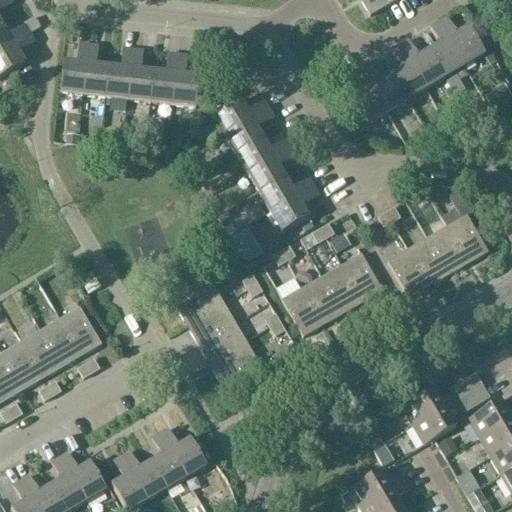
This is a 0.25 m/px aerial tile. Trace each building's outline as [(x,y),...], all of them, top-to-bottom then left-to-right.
[(8,0),(4,0),(0,2),(0,29),(1,28),(0,25),(0,13),(12,7),(8,0)] [(358,0),(370,20),(403,0),(358,0)] [(438,25),(465,69),(484,58),(468,31),(456,38),(446,21),(438,25)] [(440,48),(429,54),(445,81),(465,69),(438,25),(430,31),(440,48)] [(8,39),(1,28),(0,29),(0,55),(30,38),(25,29),(8,39)] [(35,45),(30,38),(0,55),(0,81),(24,68),(17,56),(35,45)] [(408,44),(399,49),(426,93),(445,81),(429,54),(418,61),(408,44)] [(82,99),(88,48),(79,47),(77,67),(63,65),(60,96),(82,99)] [(88,48),(82,99),(105,101),(108,70),(96,69),(98,49),(88,48)] [(426,93),(399,49),(391,53),(401,71),(390,77),(406,104),(426,93)] [(108,70),(105,101),(127,104),(133,53),(124,52),(121,72),(108,70)] [(133,53),(127,104),(150,106),(153,75),(140,74),(143,54),(133,53)] [(153,75),(150,106),(172,109),(178,58),(168,57),(166,76),(153,75)] [(187,59),(178,58),(172,109),(195,111),(198,80),(185,79),(187,59)] [(406,104),(390,77),(379,84),(369,67),(360,72),(386,116),(406,104)] [(386,116),(360,72),(353,76),(363,93),(351,100),(367,127),(386,116)] [(484,98),(491,110),(510,99),(504,87),(484,98)] [(225,138),(269,112),(265,105),(247,115),(240,103),(213,119),(225,138)] [(269,112),(225,138),(236,158),(263,142),(257,132),(274,122),(269,112)] [(78,149),(79,139),(66,138),(65,148),(78,149)] [(263,142),(236,158),(248,177),(292,152),(287,144),(270,154),(263,142)] [(191,144),(181,151),(188,159),(197,152),(191,144)] [(297,160),(292,152),(248,177),(259,197),(286,182),(279,170),(297,160)] [(286,182),(259,197),(270,217),(315,191),(310,182),(292,192),(286,182)] [(436,188),(425,194),(431,204),(441,198),(436,188)] [(282,236),(308,221),(309,221),(302,209),(319,199),(315,191),(270,217),(282,236)] [(431,204),(425,194),(417,198),(423,208),(431,204)] [(218,215),(238,249),(256,238),(237,205),(218,215)] [(386,217),(391,227),(402,220),(396,211),(386,217)] [(391,227),(386,217),(379,220),(385,230),(391,227)] [(466,219),(447,231),(468,268),(488,256),(466,219)] [(321,234),(326,244),(335,239),(329,229),(321,234)] [(447,231),(427,242),(449,280),(468,268),(447,231)] [(326,244),(321,234),(313,238),(318,248),(326,244)] [(350,249),(343,238),(329,246),(335,258),(350,249)] [(427,242),(407,254),(429,291),(449,280),(427,242)] [(290,251),(281,257),(287,267),(296,261),(290,251)] [(429,291),(407,254),(387,265),(409,303),(429,291)] [(287,267),(281,257),(275,260),(280,270),(287,267)] [(341,270),(363,307),(383,296),(361,258),(341,270)] [(341,270),(321,281),(343,319),(363,307),(341,270)] [(288,294),(306,284),(300,274),(282,283),(288,294)] [(247,293),(258,287),(254,280),(243,286),(247,293)] [(343,319),(321,281),(301,292),(323,330),(343,319)] [(89,297),(101,290),(96,282),(83,289),(89,297)] [(258,287),(247,293),(253,302),(263,296),(258,287)] [(186,329),(223,307),(212,288),(174,309),(186,329)] [(323,330),(301,292),(282,304),(303,341),(323,330)] [(235,327),(223,307),(186,329),(198,349),(235,327)] [(60,323),(82,360),(101,349),(79,311),(60,323)] [(271,332),(281,326),(277,318),(266,324),(271,332)] [(82,360),(60,323),(40,334),(62,372),(82,360)] [(281,326),(271,332),(276,341),(286,335),(281,326)] [(235,327),(198,349),(209,368),(247,347),(235,327)] [(62,372),(40,334),(21,346),(43,383),(62,372)] [(43,383),(21,346),(1,358),(23,395),(43,383)] [(247,347),(209,368),(221,388),(258,367),(247,347)] [(1,358),(0,358),(0,400),(3,406),(23,395),(1,358)] [(93,364),(86,368),(92,378),(99,374),(93,364)] [(92,378),(86,368),(77,373),(82,383),(92,378)] [(474,395),(482,390),(475,378),(467,383),(474,395)] [(474,395),(467,383),(449,393),(452,397),(440,404),(433,393),(401,411),(412,431),(474,395)] [(47,391),(53,400),(63,394),(57,385),(47,391)] [(488,402),(482,390),(474,395),(481,406),(488,402)] [(53,400),(47,391),(39,396),(45,405),(53,400)] [(481,406),(474,395),(412,431),(423,450),(456,431),(449,419),(461,413),(463,416),(481,406)] [(511,413),(507,416),(500,405),(468,424),(479,443),(511,423),(511,413)] [(16,409),(8,414),(13,424),(22,418),(16,409)] [(13,424),(8,414),(0,418),(0,420),(5,429),(13,424)] [(511,423),(479,443),(490,462),(511,448),(511,423)] [(160,437),(186,481),(206,470),(190,443),(178,450),(168,433),(160,437)] [(161,459),(151,466),(166,493),(186,481),(160,437),(151,442),(161,459)] [(450,440),(437,447),(445,461),(458,453),(450,440)] [(511,448),(490,462),(501,480),(511,473),(511,448)] [(129,455),(121,460),(147,504),(166,493),(151,466),(140,472),(129,455)] [(68,456),(60,461),(86,505),(106,494),(90,467),(78,474),(68,456)] [(133,511),(147,504),(121,460),(113,465),(123,482),(111,489),(124,511),(133,511)] [(61,483),(50,490),(63,511),(74,511),(86,505),(60,461),(51,466),(61,483)] [(511,473),(501,480),(511,499),(511,473)] [(479,492),(468,474),(455,482),(466,500),(479,492)] [(359,511),(360,511),(404,487),(399,479),(387,486),(380,475),(348,494),(359,511)] [(29,479),(20,484),(36,511),(63,511),(50,490),(39,496),(29,479)] [(36,511),(20,484),(13,489),(23,506),(12,511),(36,511)] [(409,495),(404,487),(360,511),(402,511),(396,502),(409,495)]
